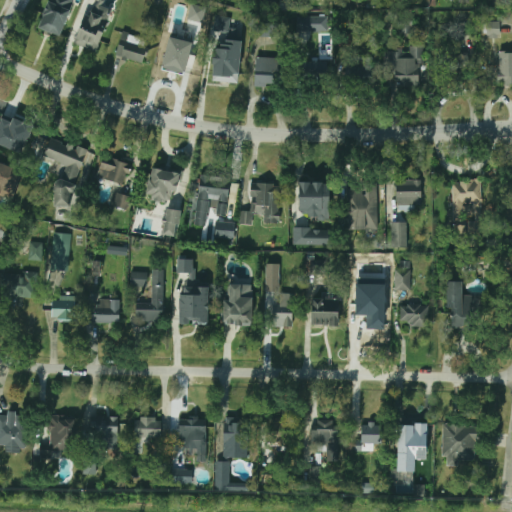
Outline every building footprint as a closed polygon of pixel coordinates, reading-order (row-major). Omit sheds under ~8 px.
[(47,0),(37,28),(60,36),(72,0),(47,0)] [(187,19),(202,23),(206,7),(191,4),(187,19)] [(72,43),(95,51),(107,20),(85,11),(72,43)] [(298,31),(328,31),(328,14),(298,14),(298,31)] [(227,39),(239,39),(240,28),(230,28),(230,16),(214,16),(214,31),(227,32),(227,39)] [(414,21),(398,21),(398,34),(414,34),(414,21)] [(499,21),(486,21),(486,38),(500,37),(499,21)] [(277,22),(257,23),(257,37),(277,36),(277,22)] [(458,34),(469,34),(469,25),(458,25),(458,34)] [(147,36),(119,35),(118,59),(146,60),(147,36)] [(350,36),(339,35),(339,46),(350,46),(350,36)] [(198,72),(199,48),(173,47),(172,71),(198,72)] [(423,87),(424,48),(386,48),(385,69),(395,69),(395,86),(423,87)] [(445,53),(445,75),(470,75),(470,53),(445,53)] [(511,53),(499,53),(499,84),(511,84),(511,53)] [(274,58),(255,58),(255,86),(273,87),(274,58)] [(211,79),(236,83),(239,67),(214,62),(211,79)] [(310,62),(310,86),(328,86),(328,62),(310,62)] [(0,140),(18,150),(30,127),(0,111),(0,140)] [(68,209),(87,149),(50,137),(44,157),(67,165),(63,178),(59,177),(50,203),(68,209)] [(124,186),(131,165),(104,157),(97,177),(124,186)] [(0,203),(11,206),(20,170),(0,164),(0,203)] [(177,173),(153,167),(149,181),(173,188),(177,173)] [(423,180),(396,180),(396,207),(423,207),(423,180)] [(228,182),(200,182),(200,197),(229,196),(228,182)] [(374,182),(349,182),(349,228),(374,228),(374,182)] [(480,182),(454,183),(454,204),(481,203),(480,182)] [(330,183),(297,183),(297,201),(330,201),(330,183)] [(252,204),(280,204),(280,184),(252,184),(252,204)] [(111,206),(127,209),(130,195),(113,192),(111,206)] [(178,227),(181,212),(167,209),(164,223),(178,227)] [(239,224),(252,225),(253,211),(239,210),(239,224)] [(234,238),(235,222),(215,221),(215,238),(234,238)] [(392,247),(407,247),(407,221),(392,221),(392,247)] [(328,245),(329,229),(293,228),(292,244),(328,245)] [(52,270),(69,270),(70,233),(52,233),(52,270)] [(127,255),(127,247),(108,246),(107,254),(127,255)] [(476,257),(464,257),(464,270),(476,270),(476,257)] [(192,273),(193,259),(177,259),(177,272),(192,273)] [(309,262),(311,273),(326,271),(325,260),(309,262)] [(279,263),(266,263),(265,290),(278,291),(279,263)] [(411,289),(410,268),(394,269),(395,289),(411,289)] [(165,321),(165,269),(153,269),(153,302),(135,302),(135,321),(165,321)] [(148,271),(132,271),(132,286),(148,286),(148,271)] [(2,306),(15,307),(16,295),(34,297),(36,275),(1,272),(0,288),(3,288),(2,306)] [(450,308),(450,328),(471,328),(471,302),(462,302),(462,282),(447,282),(447,308),(450,308)] [(223,300),(223,325),(252,325),(252,285),(228,285),(228,300),(223,300)] [(271,303),(271,326),(294,326),(294,294),(280,294),(280,303),(271,303)] [(209,325),(209,296),(197,296),(197,300),(180,300),(180,325),(209,325)] [(75,319),(75,297),(51,297),(51,319),(75,319)] [(340,299),(311,299),(311,326),(340,326),(340,299)] [(120,301),(91,301),(91,323),(120,323),(120,301)] [(430,305),(400,305),(400,326),(430,326),(430,305)] [(0,449),(27,451),(29,414),(0,412),(0,449)] [(49,417),(49,453),(74,453),(74,417),(49,417)] [(162,418),(138,418),(138,438),(162,438),(162,418)] [(87,441),(118,441),(118,419),(87,419),(87,441)] [(207,419),(179,419),(179,442),(207,442),(207,419)] [(289,419),(266,419),(266,447),(289,447),(289,419)] [(223,423),(223,458),(248,458),(249,423),(223,423)] [(426,424),(397,424),(397,473),(414,473),(414,459),(426,459),(426,424)] [(362,425),(362,446),(379,446),(379,425),(362,425)] [(475,459),(475,425),(444,425),(444,459),(475,459)] [(311,427),(311,445),(328,445),(328,461),(339,461),(339,427),(311,427)] [(247,483),(230,483),(230,462),(215,462),(215,491),(247,492),(247,483)] [(171,484),(192,484),(192,469),(172,468),(171,484)]
